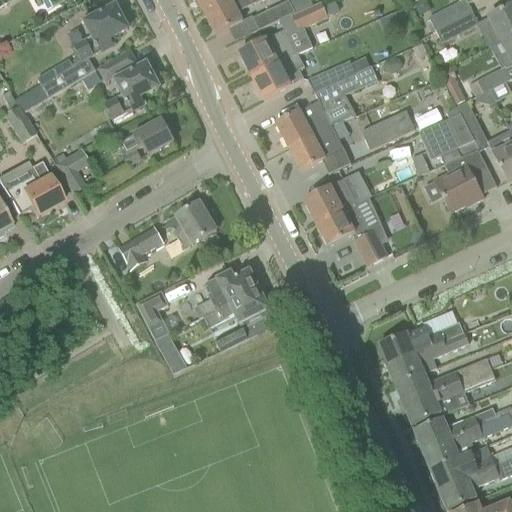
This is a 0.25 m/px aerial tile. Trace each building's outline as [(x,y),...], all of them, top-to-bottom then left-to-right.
[(0,0),(0,9),(12,2),(10,0),(0,0)] [(45,0),(51,9),(60,4),(60,5),(68,0),(45,0)] [(194,0),(202,16),(231,0),(194,0)] [(237,17),(268,2),(267,0),(231,0),(202,16),(215,39),(242,25),(237,17)] [(475,3),(480,0),(456,0),(459,6),(427,22),(434,36),(472,17),(467,8),(476,4),(475,3)] [(288,6),(252,22),(258,35),(278,25),(291,19),(293,18),(288,6)] [(298,35),(327,22),(320,6),(291,20),(298,35)] [(489,51),(511,39),(511,8),(477,27),(472,17),(434,36),(440,48),(476,30),(487,52),(489,51)] [(109,42),(127,33),(115,10),(83,26),(91,41),(73,50),(81,65),(73,69),(69,63),(37,80),(47,101),(96,75),(89,62),(113,50),(109,42)] [(250,81),(277,66),(296,56),(284,33),(238,57),(250,81)] [(511,39),(498,47),(503,58),(498,61),(504,73),(511,69),(511,39)] [(104,89),(137,70),(129,55),(95,74),(104,89)] [(277,66),(250,81),(263,104),(290,90),(302,83),(297,74),(303,71),(295,57),(277,66)] [(348,66),(306,84),(313,97),(354,79),(349,69),(348,66)] [(140,100),(157,91),(145,68),(112,86),(120,99),(101,109),(110,126),(124,119),(121,112),(126,109),(130,115),(144,108),(140,100)] [(377,85),(370,71),(354,79),(313,97),(317,105),(275,127),(288,152),(311,139),(331,131),(330,129),(342,126),(334,110),(332,111),(331,110),(377,85)] [(453,82),(454,81),(451,73),(439,79),(454,109),(464,105),(453,82)] [(473,102),(506,85),(500,73),(467,89),(473,102)] [(469,135),(479,130),(466,106),(456,111),(469,135)] [(474,145),(469,135),(456,111),(455,112),(458,119),(424,135),(418,137),(431,164),(441,159),(445,167),(475,154),(471,146),(474,145)] [(405,116),(360,137),(369,156),(414,134),(405,116)] [(147,159),(173,145),(161,123),(118,146),(124,157),(121,159),(127,170),(140,163),(135,153),(142,150),(147,159)] [(507,187),(511,184),(511,139),(507,130),(506,130),(509,135),(487,146),(492,156),(490,157),(492,160),(493,160),(507,187)] [(301,175),(343,153),(331,131),(311,139),(288,152),(301,175)] [(75,175),(87,168),(78,154),(53,169),(71,199),(84,191),(75,175)] [(483,165),(478,154),(475,155),(475,154),(445,167),(446,168),(444,169),(448,178),(433,185),(450,217),(465,210),(466,211),(483,202),(470,177),(485,169),(483,165)] [(419,159),(411,162),(416,174),(414,176),(416,180),(427,175),(419,159)] [(5,195),(0,186),(0,188),(17,217),(18,216),(17,215),(29,209),(35,220),(62,205),(48,181),(40,167),(30,172),(35,181),(32,183),(30,180),(29,180),(30,181),(5,195)] [(332,189),(302,204),(315,228),(350,209),(354,207),(343,185),(342,184),(332,189)] [(209,220),(207,220),(197,206),(166,225),(184,253),(189,249),(190,250),(216,234),(215,233),(216,232),(216,231),(217,230),(217,229),(217,227),(217,226),(217,225),(216,224),(216,222),(215,221),(214,221),(212,220),(211,220),(210,220),(209,220)] [(350,209),(315,228),(327,251),(351,238),(354,244),(353,245),(367,271),(387,261),(380,249),(373,234),(369,236),(354,207),(350,209)] [(3,236),(12,231),(0,208),(0,240),(2,240),(3,236)] [(143,261),(163,250),(153,232),(119,253),(131,275),(146,267),(143,261)] [(252,276),(250,277),(249,274),(233,282),(230,276),(216,283),(203,290),(210,304),(197,310),(202,322),(258,294),(255,286),(257,285),(257,282),(255,278),(252,276)] [(264,299),(262,300),(258,294),(202,322),(208,333),(234,320),(238,327),(268,313),(267,310),(268,309),(269,305),(267,301),(264,299)] [(161,295),(136,308),(148,333),(154,345),(169,338),(163,325),(157,315),(168,310),(161,295)] [(386,370),(463,338),(459,327),(427,340),(424,331),(408,338),(407,337),(377,349),(386,370)] [(222,355),(248,343),(243,332),(217,344),(222,355)] [(468,349),(466,345),(463,338),(386,370),(394,389),(435,372),(432,364),(468,349)] [(402,409),(489,373),(485,363),(429,385),(426,377),(436,373),(435,372),(394,389),(402,409)] [(437,408),(494,384),(489,373),(402,409),(411,430),(441,418),(437,408)] [(421,454),(511,417),(509,411),(493,418),(491,413),(446,431),(442,422),(412,434),(421,454)] [(470,446),(511,428),(511,418),(511,417),(421,454),(429,474),(474,456),(470,446)] [(493,470),(489,459),(486,451),(474,456),(429,474),(437,494),(493,470)] [(494,486),(511,479),(511,462),(493,470),(437,494),(444,511),(451,511),(476,502),(472,493),(494,485),(494,486)]
